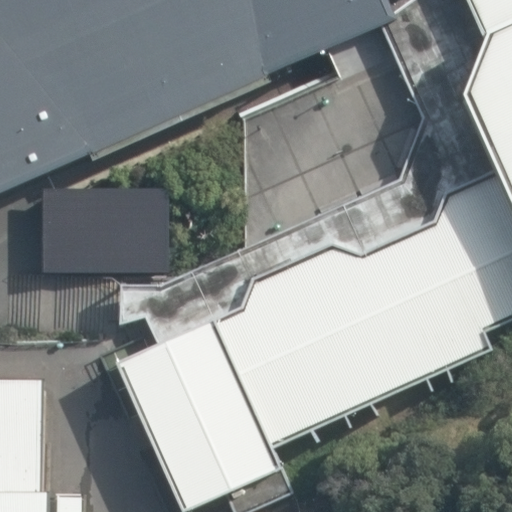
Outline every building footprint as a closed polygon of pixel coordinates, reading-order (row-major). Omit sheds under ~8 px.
[(0,0),(0,211),(245,96),(391,30),(378,0),(0,0)] [(160,337),(166,351),(253,315),(262,283),(347,251),(369,259),(445,224),(455,194),(510,170),(478,103),(505,43),(482,0),(378,0),(391,30),(429,121),(406,180),(245,250),(165,289),(130,289),(129,304),(128,329),(154,322),(160,337)] [(511,0),(482,0),(505,43),(478,103),(510,170),(511,175),(511,0)] [(511,326),(511,175),(510,170),(455,194),(445,224),(369,259),(347,251),(262,283),(253,315),(166,351),(134,364),(192,511),(209,511),(233,502),(236,511),(264,511),(302,494),(280,451),(497,352),(491,336),(511,326)] [(47,495),(53,384),(0,383),(0,511),(88,511),(89,498),(47,495)]
